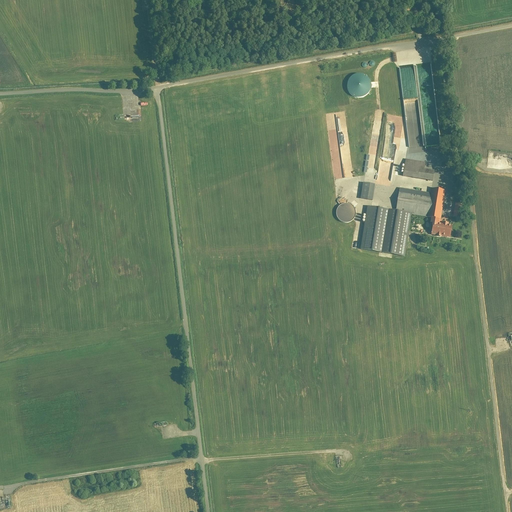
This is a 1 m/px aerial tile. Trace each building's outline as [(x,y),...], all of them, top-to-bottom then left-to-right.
[(354,97),(363,98),(376,92),(370,91),(370,88),(369,85),(365,85),(364,84),(364,81),(366,80),(365,78),(366,78),(365,75),(360,74),(350,79),(349,86),(354,97)] [(426,163),(407,159),(404,176),(434,181),(436,171),(425,169),(426,163)] [(378,185),(366,183),(363,199),(375,201),(378,185)] [(403,188),(399,210),(429,215),(433,194),(403,188)] [(441,217),(445,190),(434,188),(433,194),(429,215),(435,216),(441,217)] [(464,205),(457,203),(455,215),(462,217),(464,205)] [(385,209),(370,207),(362,249),(377,252),(385,209)] [(385,209),(377,252),(385,253),(393,211),(385,209)] [(393,211),(385,253),(395,255),(403,212),(393,211)] [(403,212),(395,255),(405,257),(413,214),(403,212)] [(432,234),(453,238),(455,227),(451,227),(452,222),(445,221),(444,226),(440,225),(434,224),(432,234)]
